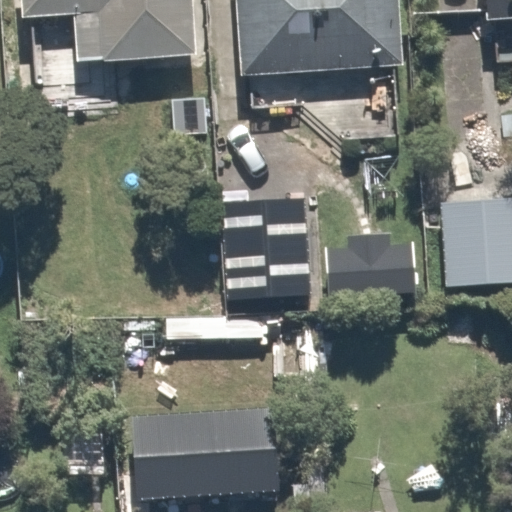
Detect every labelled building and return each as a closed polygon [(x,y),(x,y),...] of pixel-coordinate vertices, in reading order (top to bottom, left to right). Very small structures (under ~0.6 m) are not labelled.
[(14,0),(15,15),(55,13),(57,54),(194,49),(192,0),(14,0)] [(296,105),(295,69),(391,66),(389,0),(230,0),(233,70),(242,70),(243,106),(296,105)] [(511,0),(475,0),(476,13),(511,11),(511,0)] [(511,186),(424,188),(425,288),(511,286),(511,186)] [(304,283),(302,190),(228,192),(230,285),(304,283)] [(326,511),(323,454),(262,455),(262,493),(278,492),(278,511),(326,511)]
